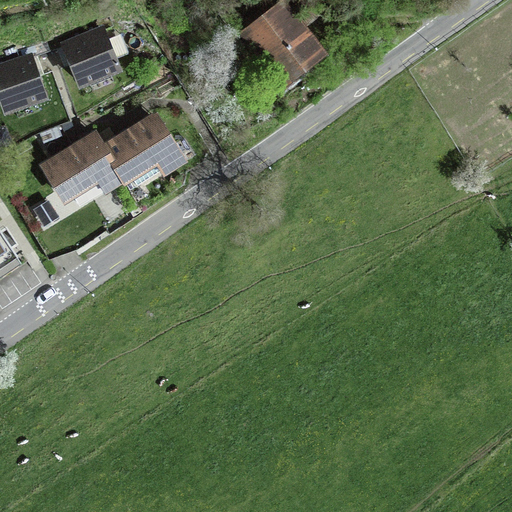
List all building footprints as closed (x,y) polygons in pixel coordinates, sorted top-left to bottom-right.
[(322,53),(283,0),(278,0),(240,28),(280,83),(322,53)] [(99,20),(61,35),(80,84),(119,69),(99,20)] [(28,47),(0,57),(0,95),(5,110),(46,96),(28,47)] [(101,142),(124,177),(132,190),(191,151),(160,104),(101,142)] [(124,177),(101,142),(91,127),(35,163),(68,213),(124,177)] [(0,267),(17,257),(0,230),(0,267)]
